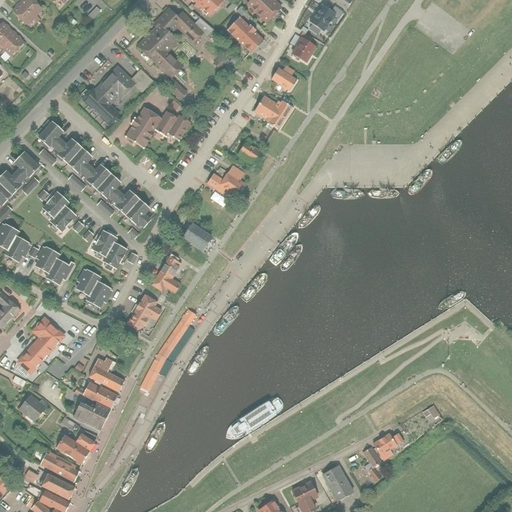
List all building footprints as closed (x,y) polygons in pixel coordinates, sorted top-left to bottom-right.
[(30,0),(14,0),(6,10),(19,22),(35,5),(30,0)] [(189,0),(201,12),(212,0),(189,0)] [(275,5),(269,0),(242,0),(239,3),(260,22),(275,5)] [(315,1),(303,19),(316,29),(329,11),(315,1)] [(84,13),(93,6),(91,3),(82,10),(84,13)] [(197,30),(175,9),(170,14),(165,10),(152,22),(156,26),(146,35),(135,46),(164,75),(175,63),(160,49),(170,39),(163,31),(169,25),(186,41),(197,30)] [(255,36),(229,14),(218,27),(244,49),(255,36)] [(0,41),(9,32),(1,26),(0,26),(0,41)] [(0,41),(0,50),(3,54),(17,39),(9,32),(0,41)] [(295,36),(284,52),(297,61),(308,45),(295,36)] [(129,80),(109,63),(95,78),(99,82),(89,93),(83,88),(73,100),(101,125),(113,112),(102,103),(111,93),(114,96),(129,80)] [(272,66),(265,77),(281,87),(288,77),(284,74),(288,69),(279,63),(275,68),(272,66)] [(145,77),(133,67),(125,76),(137,87),(145,77)] [(166,78),(160,85),(173,97),(180,90),(166,78)] [(260,90),(247,111),(274,127),(286,107),(260,90)] [(155,115),(137,104),(118,134),(136,145),(155,115)] [(159,132),(169,115),(160,109),(150,126),(159,132)] [(30,119),(36,124),(41,119),(35,113),(30,119)] [(172,137),(182,119),(171,113),(161,131),(172,137)] [(56,129),(43,118),(28,134),(42,146),(43,144),(47,148),(56,139),(51,135),(56,129)] [(51,151),(50,152),(61,162),(75,146),(64,136),(59,142),(56,139),(47,148),(51,151)] [(239,139),(232,150),(247,161),(255,150),(239,139)] [(31,151),(34,154),(39,149),(35,146),(31,151)] [(88,157),(75,146),(61,162),(74,174),(75,172),(78,175),(86,165),(83,163),(88,157)] [(33,164),(17,148),(7,158),(13,164),(8,169),(16,177),(21,171),(24,174),(33,164)] [(34,154),(38,157),(42,152),(39,149),(34,154)] [(38,157),(41,161),(46,155),(42,152),(38,157)] [(41,161),(45,164),(49,159),(46,155),(41,161)] [(81,178),(80,179),(90,187),(104,171),(94,163),(89,168),(86,165),(78,175),(81,178)] [(206,171),(199,181),(221,195),(223,191),(229,195),(238,182),(230,176),(233,172),(223,166),(216,177),(206,171)] [(4,173),(0,168),(0,186),(6,192),(15,183),(12,180),(16,177),(8,169),(4,173)] [(114,180),(104,171),(90,187),(100,197),(101,196),(106,199),(114,190),(110,186),(114,180)] [(60,177),(63,180),(68,175),(64,172),(60,177)] [(63,180),(67,183),(71,178),(68,175),(63,180)] [(67,183),(70,187),(75,182),(71,178),(67,183)] [(70,187),(74,190),(78,185),(75,182),(70,187)] [(110,203),(109,204),(118,213),(133,196),(123,188),(118,193),(114,190),(106,199),(110,203)] [(49,190),(34,206),(46,216),(57,204),(61,200),(49,190)] [(144,206),(133,196),(118,213),(130,223),(131,222),(135,225),(144,216),(139,211),(144,206)] [(88,202),(92,205),(96,200),(93,197),(88,202)] [(92,205),(95,208),(100,203),(96,200),(92,205)] [(95,208),(98,212),(103,206),(100,203),(95,208)] [(54,231),(69,214),(57,204),(46,216),(43,220),(54,231)] [(98,212),(102,215),(107,210),(103,206),(98,212)] [(185,220),(175,235),(195,250),(206,234),(185,220)] [(0,247),(8,233),(11,229),(0,223),(0,247)] [(119,230),(123,233),(127,228),(124,225),(119,230)] [(107,241),(110,236),(96,228),(85,246),(100,254),(107,241)] [(123,233),(126,236),(131,231),(127,228),(123,233)] [(0,252),(13,259),(23,241),(8,233),(0,247),(0,252)] [(111,267),(122,249),(107,241),(100,254),(97,259),(111,267)] [(48,255),(50,251),(36,243),(25,262),(40,270),(48,255)] [(163,253),(153,269),(166,277),(176,261),(163,253)] [(52,281),(62,263),(48,255),(40,270),(38,273),(52,281)] [(91,280),(94,275),(79,267),(69,286),(83,294),(91,280)] [(174,283),(166,277),(153,269),(145,282),(154,288),(157,284),(168,291),(174,283)] [(93,304),(103,285),(91,280),(83,294),(81,298),(93,304)] [(120,321),(132,328),(142,313),(148,317),(154,307),(147,303),(150,299),(138,292),(120,321)] [(0,312),(5,318),(14,306),(0,294),(0,312)] [(142,388),(157,356),(163,349),(166,344),(188,313),(184,310),(180,308),(152,349),(150,352),(133,384),(139,387),(142,388)] [(43,320),(42,321),(36,315),(24,328),(30,334),(9,358),(23,370),(57,333),(43,320)] [(96,359),(90,356),(86,364),(86,365),(81,374),(112,388),(117,378),(100,370),(103,364),(103,363),(105,359),(97,355),(96,359)] [(18,379),(7,373),(4,379),(15,385),(18,379)] [(110,391),(82,377),(76,391),(90,398),(104,404),(110,391)] [(76,385),(69,382),(66,389),(72,392),(76,385)] [(23,392),(11,407),(26,420),(38,404),(23,392)] [(72,398),(65,411),(94,425),(101,413),(100,412),(104,404),(90,398),(86,405),(72,398)] [(57,414),(53,421),(65,428),(69,421),(57,414)] [(394,434),(389,426),(383,430),(389,437),(394,434)] [(88,437),(75,429),(68,441),(82,449),(88,437)] [(372,453),(375,458),(385,452),(382,447),(389,443),(382,431),(365,441),(372,453)] [(56,433),(49,445),(75,460),(82,449),(68,441),(56,433)] [(364,444),(356,449),(367,465),(374,460),(364,444)] [(40,448),(32,463),(65,480),(72,465),(40,448)] [(346,490),(331,463),(314,473),(329,499),(346,490)] [(366,465),(361,468),(369,480),(374,477),(366,465)] [(67,483),(39,469),(33,482),(61,496),(67,483)] [(303,479),(283,488),(292,505),(293,504),(296,511),(300,511),(309,508),(305,498),(311,495),(303,479)] [(38,486),(32,498),(47,505),(57,510),(63,499),(38,486)] [(30,497),(23,505),(30,511),(58,511),(57,510),(47,505),(45,507),(30,497)] [(275,511),(265,498),(250,510),(251,511),(275,511)]
